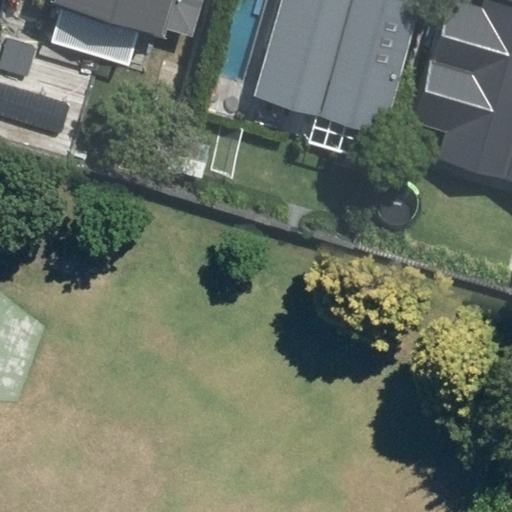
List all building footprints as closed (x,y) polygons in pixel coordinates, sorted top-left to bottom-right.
[(141,0),(139,8),(133,6),(109,87),(160,103),(183,24),(178,22),(184,0),(141,0)] [(265,0),(224,0),(197,90),(274,113),(303,11),(265,0)] [(383,82),(405,4),(403,2),(403,0),(352,0),(333,68),(383,82)] [(511,0),(479,0),(471,27),(511,39),(511,0)] [(427,30),(407,100),(450,113),(471,42),(427,30)] [(210,142),(170,130),(160,162),(200,175),(210,142)]
